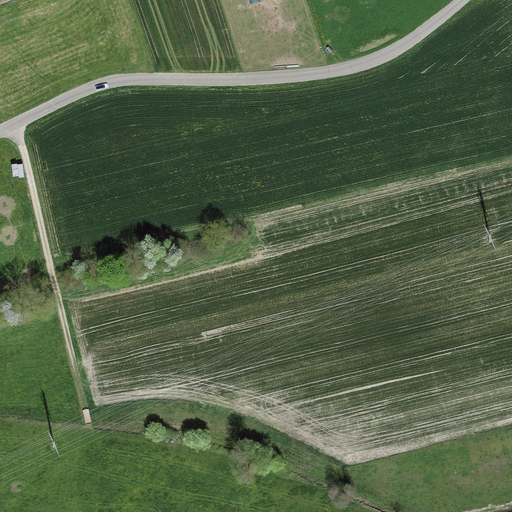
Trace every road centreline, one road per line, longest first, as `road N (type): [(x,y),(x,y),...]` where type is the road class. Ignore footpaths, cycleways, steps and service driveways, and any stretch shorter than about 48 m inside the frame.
road 1 (unclassified): [(0,130),(114,88),(343,71),(410,42),(465,0)]
road 2 (track): [(13,125),(88,411)]
